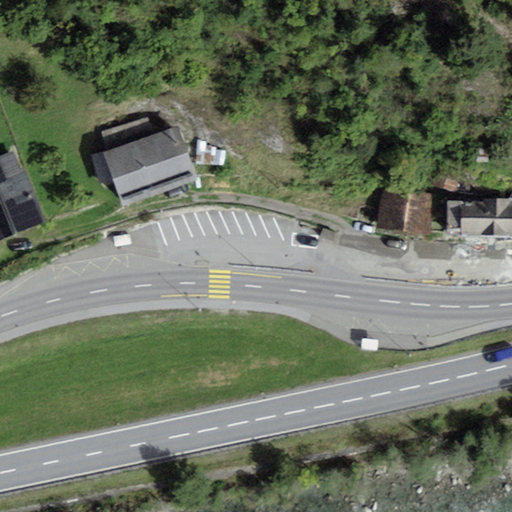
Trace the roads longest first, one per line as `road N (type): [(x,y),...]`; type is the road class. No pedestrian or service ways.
road 1 (primary): [(511,364),(0,473)]
road 2 (secondary): [(467,306),(192,283),(72,297),(0,318)]
